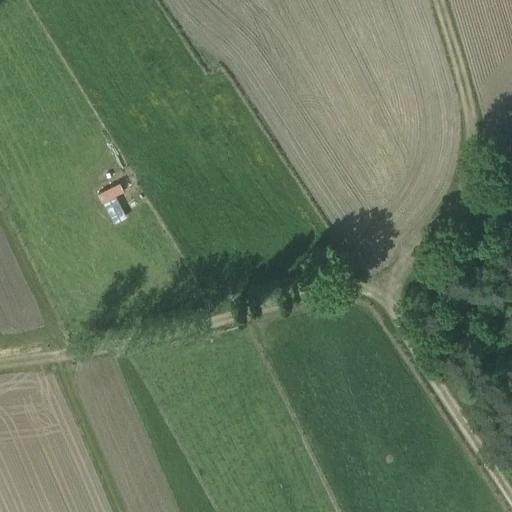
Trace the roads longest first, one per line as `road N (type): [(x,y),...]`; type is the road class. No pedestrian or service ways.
road 1 (track): [(0,362),(185,329),(318,285),(350,284),(388,295),(511,500)]
road 2 (track): [(388,295),(401,260),(457,185),(465,155),(465,113),(435,0)]
road 3 (track): [(63,352),(122,511)]
